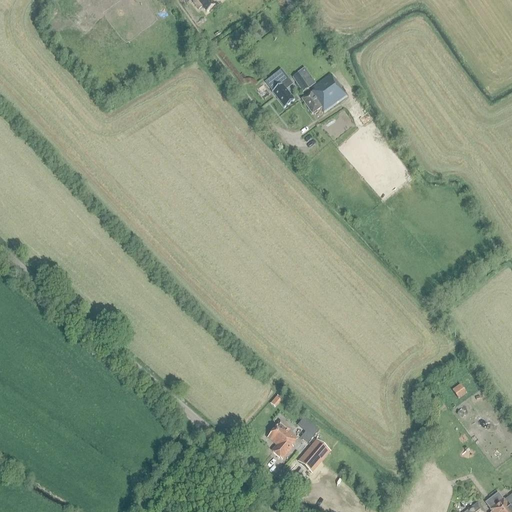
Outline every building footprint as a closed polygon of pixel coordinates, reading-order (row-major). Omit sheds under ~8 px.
[(210,0),(191,0),(193,1),(191,3),(198,11),(202,8),(205,13),(215,6),(210,0)] [(291,8),(283,11),(286,18),(294,15),(291,8)] [(281,71),(265,83),(273,92),(272,93),(284,108),(294,100),(284,87),(289,83),(281,71)] [(308,87),(313,84),(306,73),(301,77),(308,87)] [(311,88),(313,91),(301,100),(311,115),(320,108),(323,113),(346,96),(334,78),(332,80),(329,75),(311,88)] [(296,83),(302,93),(308,89),(307,88),(301,79),(296,83)] [(457,399),(466,396),(462,385),(453,389),(457,399)] [(276,396),(270,403),(274,407),(281,400),(276,396)] [(302,427),(311,434),(312,428),(305,422),(302,427)] [(271,432),(271,434),(267,439),(273,444),(273,443),(277,446),(271,453),(281,460),(291,448),(290,447),(295,441),(286,433),(288,431),(279,423),(271,432)] [(297,436),(306,443),(312,435),(303,428),(297,436)] [(311,473),(329,452),(317,441),(298,463),(311,473)] [(482,511),(477,505),(466,511),(511,511),(511,506),(511,507),(508,509),(503,502),(489,511),(482,511)]
